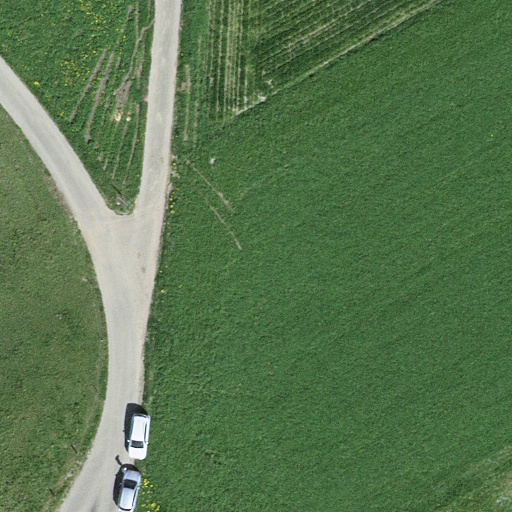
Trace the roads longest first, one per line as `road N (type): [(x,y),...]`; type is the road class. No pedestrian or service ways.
road 1 (unclassified): [(0,83),(84,197),(117,273),(125,360),(108,511)]
road 2 (track): [(117,273),(146,218),(169,0)]
